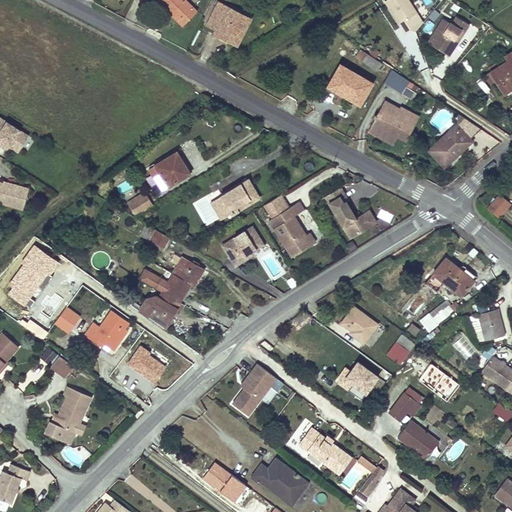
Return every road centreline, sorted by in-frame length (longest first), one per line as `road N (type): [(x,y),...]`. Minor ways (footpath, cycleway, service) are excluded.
road 1 (tertiary): [(59,0),(447,206)]
road 2 (residential): [(237,339),(466,511)]
road 3 (residential): [(237,339),(447,206)]
road 4 (residential): [(78,495),(237,339)]
